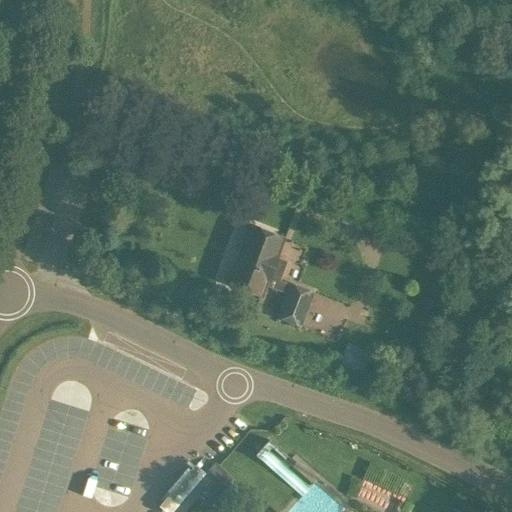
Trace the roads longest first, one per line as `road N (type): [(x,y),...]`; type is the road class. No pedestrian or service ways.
road 1 (tertiary): [(5,295),(41,294),(93,310),(238,380),(385,428),(511,493)]
road 2 (residential): [(63,5),(21,180)]
